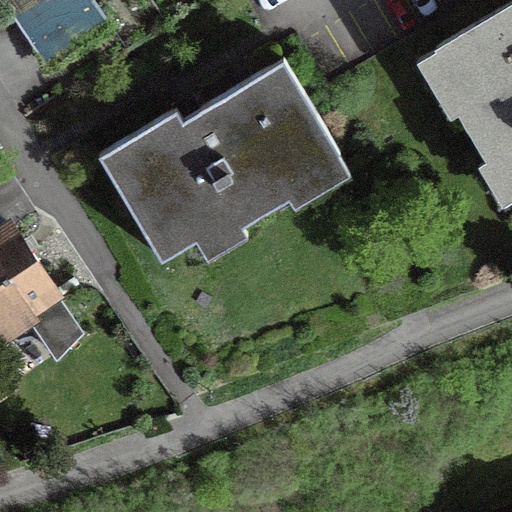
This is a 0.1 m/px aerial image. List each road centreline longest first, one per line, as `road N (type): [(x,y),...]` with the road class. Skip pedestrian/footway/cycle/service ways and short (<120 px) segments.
road 1 (residential): [(511,307),(0,493)]
road 2 (residential): [(0,128),(101,282)]
